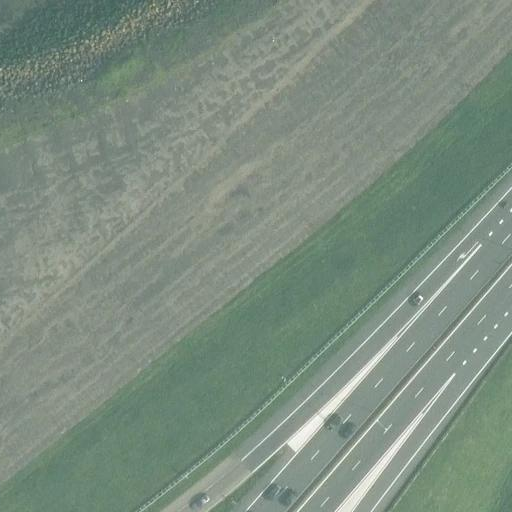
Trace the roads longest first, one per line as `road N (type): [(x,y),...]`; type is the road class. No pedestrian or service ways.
road 1 (trunk): [(492,250),(188,511)]
road 2 (trunk): [(492,250),(263,511)]
road 3 (trunk): [(314,511),(445,360)]
road 4 (trunk): [(357,511),(404,444),(445,360)]
